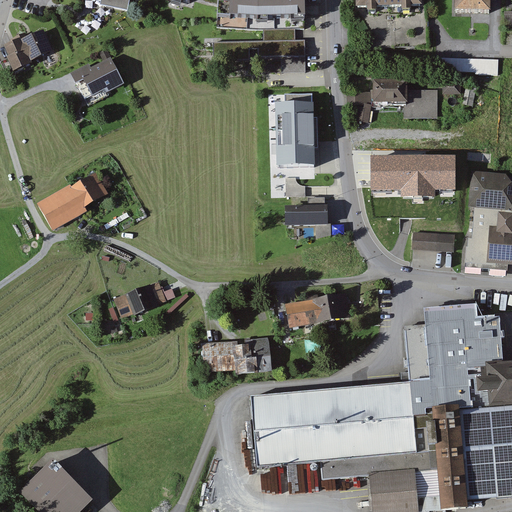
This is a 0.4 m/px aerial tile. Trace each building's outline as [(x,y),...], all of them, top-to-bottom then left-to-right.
[(107,0),(106,7),(133,13),(135,0),(107,0)] [(303,0),(229,0),(230,19),(304,18),(303,0)] [(422,0),(355,0),(356,9),(423,5),(422,0)] [(489,0),(456,0),(456,15),(489,16),(489,0)] [(49,33),(10,49),(21,75),(38,68),(37,64),(58,56),(49,33)] [(292,49),(284,49),(285,67),(309,65),(307,35),(291,36),(292,49)] [(94,65),(75,75),(93,107),(131,86),(111,50),(102,55),(107,65),(97,70),(94,65)] [(498,62),(435,59),(435,73),(498,76),(498,62)] [(461,83),(443,83),(443,96),(461,96),(461,83)] [(407,84),(373,85),(373,108),(407,107),(407,84)] [(372,114),(372,86),(352,86),(352,114),(372,114)] [(286,109),(273,107),(276,174),(317,172),(313,95),(286,95),(286,109)] [(458,154),(369,155),(369,192),(399,192),(400,199),(437,198),(437,192),(458,192),(458,154)] [(511,177),(471,175),(468,212),(474,212),(472,241),(466,240),(464,266),(511,269),(511,177)] [(76,187),(44,204),(59,232),(92,214),(89,210),(113,196),(102,176),(77,190),(76,187)] [(304,207),(276,207),(276,229),(294,229),(294,240),(328,240),(328,225),(321,224),(321,199),(304,199),(304,207)] [(455,237),(413,234),(412,252),(454,254),(455,237)] [(155,283),(110,301),(119,321),(173,299),(169,290),(160,294),(155,283)] [(340,293),(278,305),(282,330),(345,318),(340,293)] [(405,383),(242,396),(249,470),(319,464),(319,485),(365,478),(369,511),(461,511),(460,502),(511,498),(511,361),(497,362),(496,341),(511,339),(511,316),(467,320),(466,305),(417,310),(418,327),(400,329),(405,383)] [(264,338),(197,344),(200,374),(227,372),(228,377),(268,374),(264,338)] [(38,461),(6,493),(25,511),(69,511),(79,502),(38,461)]
